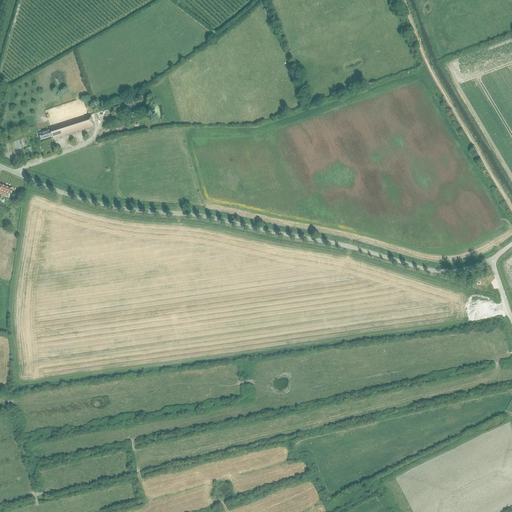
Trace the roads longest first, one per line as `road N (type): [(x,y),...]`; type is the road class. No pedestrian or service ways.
road 1 (unclassified): [(491,260),(451,270),(420,267),(215,218),(94,202),(0,166)]
road 2 (track): [(401,0),(427,67),(511,203)]
